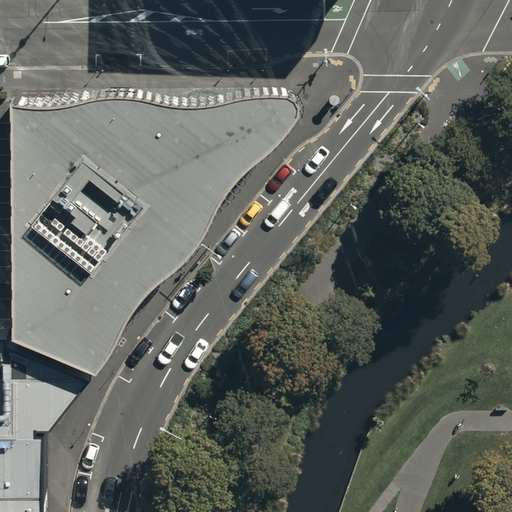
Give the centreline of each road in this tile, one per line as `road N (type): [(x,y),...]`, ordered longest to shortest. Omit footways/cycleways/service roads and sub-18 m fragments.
road 1 (secondary): [(445,20),(197,328),(148,414),(117,511)]
road 2 (tertiary): [(0,20),(445,20)]
